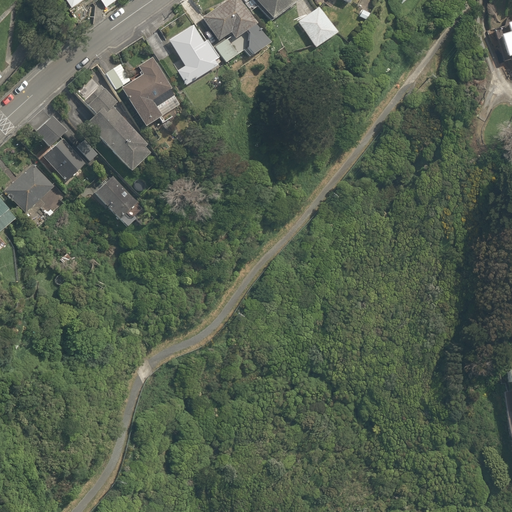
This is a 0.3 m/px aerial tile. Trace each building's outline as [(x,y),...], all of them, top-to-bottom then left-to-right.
[(249,55),(265,43),(253,25),(254,24),(237,0),(225,0),(200,18),(216,42),(228,33),(233,39),(245,31),(247,34),(245,49),(249,55)] [(292,1),(290,0),(241,0),(244,4),(248,0),(251,0),(268,20),(292,1)] [(315,8),(295,22),(313,48),(334,34),(315,8)] [(368,14),(362,10),(358,17),(364,21),(368,14)] [(511,20),(504,23),(507,32),(497,35),(504,57),(511,55),(511,58),(511,20)] [(201,43),(191,26),(166,41),(182,66),(174,71),(183,86),(216,66),(213,61),(218,58),(206,40),(201,43)] [(170,55),(155,33),(143,40),(158,62),(170,55)] [(236,55),(225,39),(213,47),(224,63),(236,55)] [(138,76),(117,89),(142,127),(178,105),(169,90),(170,89),(150,57),(135,66),(139,72),(137,73),(138,76)] [(103,74),(113,90),(129,81),(118,64),(103,74)] [(82,124),(127,172),(148,153),(143,147),(145,145),(111,108),(116,103),(98,85),(81,102),(92,115),(82,124)] [(45,148),(64,131),(51,117),(32,134),(45,148)] [(62,139),(41,157),(62,182),(84,163),(62,139)] [(83,140),(74,147),(87,162),(96,154),(83,140)] [(51,187),(30,165),(2,192),(22,214),(51,187)] [(90,194),(114,220),(116,218),(124,227),(133,219),(131,217),(139,210),(134,204),(135,202),(111,176),(90,194)] [(0,229),(11,219),(0,206),(0,229)] [(511,368),(502,370),(504,384),(507,384),(510,403),(511,402),(511,368)]
